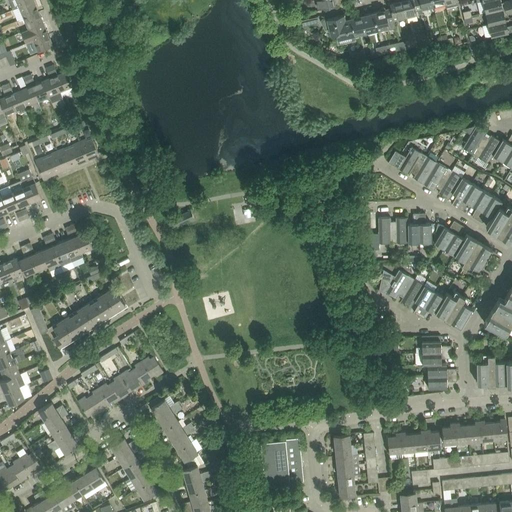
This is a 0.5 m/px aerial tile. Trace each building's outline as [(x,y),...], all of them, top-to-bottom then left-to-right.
[(8,0),(13,9),(19,6),(34,0),(33,0),(8,0)] [(19,6),(24,17),(39,11),(34,0),(19,6)] [(316,0),(318,8),(344,2),(343,0),(316,0)] [(390,3),(391,8),(394,20),(405,17),(401,0),(397,0),(398,1),(390,3)] [(401,0),(405,17),(422,13),(421,8),(419,0),(401,0)] [(419,0),(421,8),(433,5),(432,0),(419,0)] [(485,0),(483,1),(477,2),(480,13),(486,12),(506,8),(507,14),(511,12),(511,10),(510,0),(501,2),(500,0),(485,0)] [(382,10),(373,12),(377,29),(388,27),(389,29),(394,27),(392,20),(394,20),(391,8),(385,9),(385,7),(381,8),(382,10)] [(486,12),(489,24),(506,20),(504,14),(507,14),(506,8),(486,12)] [(24,17),(28,28),(43,22),(39,11),(24,17)] [(358,16),(350,18),(354,35),(366,32),(361,12),(358,13),(358,16)] [(364,12),(361,12),(366,32),(377,29),(373,12),(365,14),(364,12)] [(344,14),(323,19),(322,21),(325,29),(329,28),(331,35),(336,34),(345,19),(344,14)] [(345,19),(336,34),(337,39),(338,44),(355,40),(354,35),(350,18),(345,19)] [(506,20),(489,24),(491,36),(511,30),(511,24),(507,26),(506,20)] [(21,31),(26,43),(33,40),(48,33),(43,22),(28,28),(21,31)] [(33,40),(26,42),(31,53),(37,50),(38,51),(48,47),(53,45),(48,33),(33,40)] [(65,71),(54,76),(60,91),(62,96),(62,97),(74,92),(72,86),(65,71)] [(48,79),(43,81),(48,93),(49,96),(51,101),(54,107),(65,103),(62,97),(62,96),(60,91),(54,76),(48,79)] [(43,81),(32,85),(38,100),(49,96),(43,81)] [(32,85),(21,90),(27,105),(38,100),(32,85)] [(21,90),(10,95),(16,110),(27,105),(21,90)] [(10,95),(0,98),(0,103),(5,114),(16,110),(10,95)] [(69,125),(62,129),(64,133),(71,130),(69,125)] [(463,128),(463,129),(471,134),(467,140),(463,147),(474,153),(478,145),(483,148),(487,142),(485,140),(487,136),(485,135),(487,132),(476,125),(463,128)] [(493,155),(503,161),(511,145),(511,133),(507,141),(502,138),(501,140),(488,162),(489,162),(493,155)] [(474,153),(488,162),(501,140),(491,134),(489,138),(487,136),(485,140),(487,142),(483,148),(478,145),(474,153)] [(86,138),(80,141),(88,160),(100,155),(91,136),(91,137),(91,138),(87,140),(86,138)] [(74,146),(70,147),(77,165),(88,160),(80,141),(73,144),(74,146)] [(444,147),(450,150),(453,144),(447,141),(444,147)] [(9,143),(4,144),(8,153),(12,151),(9,143)] [(25,144),(19,147),(23,155),(29,152),(25,144)] [(511,145),(503,161),(511,166),(511,145)] [(411,171),(413,172),(416,168),(413,167),(418,160),(422,163),(427,155),(412,146),(406,156),(401,153),(394,165),(409,174),(411,171)] [(64,148),(58,150),(66,169),(77,165),(70,147),(65,149),(64,148)] [(52,155),(47,157),(55,174),(66,169),(58,150),(51,153),(52,155)] [(395,150),(388,162),(394,165),(401,153),(395,150)] [(413,177),(424,183),(437,161),(427,155),(422,163),(418,160),(413,167),(416,168),(413,172),(416,174),(413,177)] [(55,174),(47,157),(43,159),(42,157),(35,160),(43,179),(55,174)] [(436,186),(438,187),(441,184),(438,182),(443,175),(447,178),(452,170),(437,161),(424,183),(434,189),(436,186)] [(439,192),(449,198),(462,176),(452,170),(447,178),(443,175),(438,182),(441,184),(438,187),(441,189),(439,192)] [(33,176),(21,181),(30,201),(42,197),(33,176)] [(452,204),(457,207),(472,182),(462,176),(449,198),(452,192),(457,195),(452,204)] [(21,180),(10,185),(12,191),(13,191),(19,206),(30,201),(21,181),(21,180)] [(467,201),(472,204),(482,188),(472,182),(457,207),(462,210),(467,201)] [(10,185),(0,189),(0,191),(2,196),(8,211),(19,206),(13,191),(12,191),(10,185)] [(472,216),(477,219),(492,194),(482,188),(472,204),(477,207),(472,216)] [(487,213),(492,216),(502,200),(492,194),(477,219),(482,222),(487,213)] [(492,216),(486,226),(511,241),(511,240),(511,207),(508,211),(499,206),(502,200),(492,216)] [(26,209),(21,211),(24,219),(29,217),(26,209)] [(194,218),(191,210),(171,219),(174,226),(194,218)] [(24,219),(21,211),(16,213),(19,221),(24,219)] [(408,216),(409,242),(420,241),(419,212),(413,213),(414,223),(408,223),(408,216)] [(425,212),(419,212),(420,241),(432,241),(431,222),(426,222),(425,212)] [(394,226),(393,220),(391,220),(391,216),(378,217),(379,242),(391,242),(391,233),(396,233),(396,226),(394,226)] [(396,220),(393,220),(394,226),(396,226),(396,233),(391,233),(391,242),(409,242),(408,216),(396,216),(396,220)] [(438,223),(433,241),(434,242),(444,248),(459,223),(454,220),(449,228),(444,225),(441,224),(438,223)] [(444,248),(455,254),(465,237),(464,237),(460,234),(465,226),(459,223),(444,248)] [(78,232),(75,224),(70,225),(74,234),(78,232)] [(74,234),(70,225),(65,227),(69,236),(74,234)] [(86,231),(75,236),(81,251),(92,246),(86,231)] [(56,241),(53,233),(48,235),(51,243),(56,241)] [(465,237),(455,254),(464,259),(461,264),(467,267),(470,263),(480,269),(492,248),(467,233),(464,237),(465,237)] [(51,243),(48,235),(43,237),(46,245),(51,243)] [(75,236),(64,241),(72,261),(83,256),(81,251),(75,236)] [(64,241),(53,246),(61,266),(63,271),(74,266),(72,261),(64,241)] [(30,242),(29,243),(26,244),(29,252),(34,250),(30,242)] [(29,252),(26,244),(21,246),(24,254),(29,252)] [(41,250),(48,265),(50,270),(61,266),(53,246),(41,250)] [(41,250),(30,255),(37,270),(48,265),(41,250)] [(30,255),(19,260),(25,274),(37,270),(30,255)] [(18,257),(7,262),(13,277),(24,272),(25,275),(25,274),(19,260),(18,257)] [(7,262),(0,264),(0,276),(2,281),(13,277),(7,262)] [(97,265),(88,268),(91,275),(100,271),(97,265)] [(399,293),(401,295),(403,291),(401,289),(405,283),(409,286),(414,278),(399,269),(395,275),(384,268),(379,291),(385,292),(386,291),(397,297),(399,293)] [(412,306),(416,299),(425,284),(414,278),(409,286),(405,283),(401,289),(403,291),(401,295),(403,296),(401,299),(412,306)] [(415,312),(420,315),(435,290),(425,284),(416,299),(420,302),(415,312)] [(114,287),(104,293),(115,311),(125,304),(114,287)] [(435,312),(436,311),(440,303),(447,292),(446,291),(444,295),(435,290),(420,315),(425,318),(430,309),(435,312)] [(440,303),(436,311),(445,316),(444,318),(450,322),(451,320),(461,326),(472,307),(462,301),(465,297),(459,293),(456,297),(447,292),(440,303)] [(104,293),(93,300),(104,317),(115,311),(104,293)] [(499,297),(484,322),(491,326),(494,328),(502,333),(505,335),(508,329),(511,331),(511,304),(509,302),(504,299),(502,298),(499,297)] [(93,300),(83,306),(94,324),(104,317),(93,300)] [(31,309),(41,333),(48,330),(38,306),(31,309)] [(83,306),(73,313),(84,330),(94,324),(83,306)] [(73,313),(63,319),(74,336),(84,330),(73,313)] [(74,336),(63,319),(52,326),(58,335),(54,338),(60,348),(61,348),(59,346),(74,336)] [(133,332),(127,336),(129,340),(136,336),(133,332)] [(422,340),(423,352),(451,351),(451,345),(440,345),(440,340),(441,340),(441,335),(422,335),(422,340)] [(129,340),(127,336),(120,340),(122,344),(129,340)] [(0,342),(0,355),(10,351),(5,340),(0,342)] [(0,368),(15,362),(21,359),(26,357),(21,346),(10,351),(0,355),(0,368)] [(116,347),(107,352),(110,356),(112,359),(117,356),(115,353),(118,351),(116,347)] [(423,352),(415,352),(416,364),(427,363),(441,363),(441,361),(441,357),(451,357),(451,351),(423,352)] [(110,356),(107,352),(99,357),(102,361),(110,356)] [(506,381),(506,359),(495,359),(495,354),(488,354),(488,360),(476,360),(477,382),(488,382),(488,384),(496,384),(495,381),(506,381)] [(149,356),(142,360),(152,376),(155,374),(156,375),(164,371),(154,356),(150,358),(149,356)] [(136,367),(133,369),(142,384),(149,380),(148,378),(152,376),(142,360),(135,365),(136,367)] [(15,362),(0,368),(4,377),(5,379),(15,375),(20,373),(15,362)] [(427,363),(428,375),(457,374),(456,368),(446,368),(446,363),(441,363),(427,363)] [(94,364),(88,368),(90,372),(97,368),(94,364)] [(51,373),(49,368),(40,372),(42,377),(51,373)] [(90,372),(88,368),(81,372),(83,376),(90,372)] [(128,369),(121,374),(130,389),(134,387),(135,389),(142,384),(133,369),(129,371),(128,369)] [(5,379),(0,381),(5,392),(20,386),(25,384),(21,373),(20,373),(15,375),(5,379)] [(44,382),(53,378),(51,373),(42,377),(44,382)] [(115,380),(111,382),(121,398),(128,393),(127,391),(130,389),(121,374),(114,378),(115,380)] [(457,374),(428,375),(428,387),(447,386),(447,380),(457,380),(457,374)] [(85,378),(81,380),(86,388),(89,386),(85,378)] [(68,384),(70,388),(77,384),(75,380),(68,384)] [(106,382),(99,387),(109,402),(113,400),(114,402),(121,398),(111,382),(108,384),(106,382)] [(20,386),(5,392),(10,404),(24,398),(32,394),(27,383),(25,384),(20,386)] [(94,393),(90,396),(100,411),(107,407),(105,405),(109,402),(99,387),(92,391),(94,393)] [(100,411),(90,396),(87,398),(85,396),(78,400),(88,416),(92,413),(93,415),(100,411)] [(151,407),(158,417),(180,404),(178,400),(169,405),(164,398),(151,407)] [(39,410),(45,421),(65,408),(63,404),(56,408),(52,402),(39,410)] [(158,417),(164,428),(178,420),(173,413),(182,407),(180,404),(158,417)] [(45,421),(52,431),(65,423),(62,417),(68,413),(65,408),(45,421)] [(500,420),(493,421),(494,438),(507,437),(505,417),(500,418),(500,420)] [(485,419),(480,420),(482,439),(494,438),(493,421),(485,422),(485,419)] [(164,428),(171,439),(193,425),(191,421),(182,426),(178,420),(164,428)] [(475,423),(468,423),(469,441),(482,439),(480,420),(475,420),(475,423)] [(457,442),(455,422),(450,423),(450,425),(442,426),(444,443),(457,442)] [(460,422),(455,422),(457,442),(469,441),(468,423),(460,424),(460,422)] [(48,444),(50,447),(72,434),(65,423),(52,431),(56,438),(48,444)] [(171,439),(178,449),(191,441),(186,434),(195,428),(193,425),(171,439)] [(421,431),(413,432),(415,449),(428,448),(426,428),(421,429),(421,431)] [(430,428),(426,428),(428,448),(440,447),(439,430),(431,430),(430,428)] [(405,430),(400,431),(403,450),(415,449),(413,432),(406,433),(405,430)] [(403,450),(400,431),(396,431),(396,434),(388,435),(390,452),(403,450)] [(14,432),(7,436),(10,440),(17,436),(14,432)] [(332,440),(333,445),(351,444),(350,433),(334,435),(334,440),(332,440)] [(72,434),(50,447),(52,451),(61,446),(65,453),(79,444),(72,434)] [(10,440),(7,436),(1,441),(3,445),(10,440)] [(111,445),(118,456),(138,443),(136,440),(135,439),(128,443),(124,436),(111,445)] [(257,485),(304,480),(299,437),(261,441),(262,457),(254,457),(257,485)] [(186,459),(188,467),(196,464),(193,455),(198,452),(191,441),(178,449),(185,460),(186,459)] [(118,456),(124,466),(138,458),(134,452),(141,448),(138,443),(118,456)] [(335,450),(336,455),(351,454),(351,444),(333,445),(333,450),(335,450)] [(27,453),(20,457),(30,472),(33,470),(34,472),(42,468),(32,452),(28,455),(27,453)] [(334,460),(335,465),(352,464),(351,454),(336,455),(336,460),(334,460)] [(14,464),(11,466),(20,481),(27,477),(26,475),(30,472),(20,457),(13,462),(14,464)] [(124,466),(131,477),(151,464),(148,460),(142,464),(138,458),(124,466)] [(85,463),(81,465),(94,486),(105,479),(96,465),(90,469),(85,463)] [(131,477),(138,488),(151,479),(147,473),(154,469),(151,464),(131,477)] [(182,468),(186,481),(211,473),(209,470),(200,472),(197,464),(196,464),(188,467),(182,468)] [(337,470),(338,475),(353,474),(352,464),(335,465),(335,470),(337,470)] [(81,475),(75,479),(83,492),(94,486),(81,465),(76,468),(81,475)] [(5,466),(0,469),(0,472),(8,486),(12,483),(13,485),(20,481),(11,466),(7,468),(5,466)] [(412,470),(413,477),(428,475),(427,469),(412,470)] [(0,493),(6,490),(4,488),(8,486),(0,472),(0,493)] [(186,481),(190,493),(204,488),(202,481),(212,478),(211,473),(186,481)] [(336,480),(336,485),(354,484),(353,474),(338,475),(338,480),(336,480)] [(428,475),(413,477),(414,483),(428,482),(428,475)] [(64,476),(60,479),(72,499),(83,492),(75,479),(68,483),(64,476)] [(475,476),(467,477),(468,487),(476,486),(475,476)] [(59,488),(53,492),(62,506),(72,499),(60,479),(55,481),(59,488)] [(151,479),(138,488),(145,498),(152,494),(154,498),(163,492),(160,488),(157,489),(151,479)] [(354,484),(336,485),(337,490),(339,490),(339,495),(355,494),(354,484)] [(184,502),(185,507),(208,500),(204,488),(190,493),(192,500),(184,502)] [(43,489),(38,492),(50,511),(51,511),(62,506),(53,492),(47,496),(43,489)] [(399,498),(400,503),(418,502),(417,491),(401,493),(401,498),(399,498)] [(50,511),(38,492),(34,495),(38,502),(32,506),(35,511),(50,511)] [(457,497),(444,498),(445,506),(445,511),(458,511),(458,505),(457,497)] [(511,511),(511,499),(499,501),(500,511),(511,511)] [(187,511),(194,510),(195,511),(211,511),(208,500),(185,507),(186,511),(187,511)] [(418,502),(400,503),(400,508),(402,508),(402,511),(414,511),(419,511),(424,511),(423,501),(418,502)] [(496,511),(495,501),(483,503),(483,511),(496,511)] [(483,511),(483,503),(470,504),(471,511),(483,511)]
